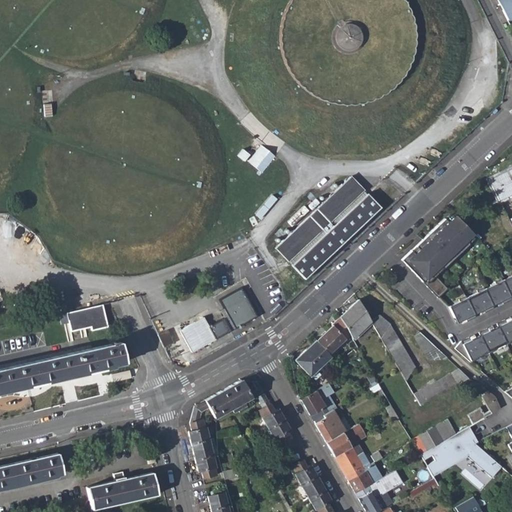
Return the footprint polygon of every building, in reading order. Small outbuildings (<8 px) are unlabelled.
[(289,0),(284,10),(281,24),(280,38),(282,51),(288,64),(295,76),(305,86),(317,93),(330,98),(343,100),(357,100),(371,96),(383,90),(394,81),(403,71),(409,59),(413,45),(414,31),(412,18),(407,5),(404,0),(289,0)] [(511,0),(496,0),(506,20),(511,16),(511,0)] [(251,158),(262,167),(275,153),(264,142),(251,158)] [(511,188),(511,168),(489,180),(497,196),(511,188)] [(274,248),(303,278),(378,206),(350,177),(274,248)] [(411,250),(401,259),(437,298),(447,288),(434,275),(431,272),(439,265),(441,268),(442,269),(468,244),(465,241),(471,236),(473,234),(455,215),(453,217),(447,222),(445,219),(444,218),(422,239),(425,243),(414,253),(411,250)] [(422,239),(411,250),(414,253),(425,243),(422,239)] [(431,272),(434,275),(441,268),(439,265),(431,272)] [(511,275),(502,281),(510,297),(511,295),(511,275)] [(495,284),(484,289),(492,306),(501,301),(502,304),(504,303),(511,300),(510,297),(502,281),(501,279),(494,282),(495,284)] [(466,298),(474,314),(483,310),(484,313),(493,308),(492,306),(484,289),(483,287),(476,291),(477,293),(466,298)] [(244,289),(222,300),(237,328),(258,318),(244,289)] [(456,323),(465,319),(466,321),(475,317),(474,314),(466,298),(465,296),(458,299),(459,301),(448,306),(456,323)] [(351,338),(370,320),(358,299),(339,317),(349,334),(351,338)] [(101,304),(58,314),(60,324),(67,322),(70,331),(89,327),(90,330),(106,326),(101,304)] [(370,320),(405,381),(415,366),(389,322),(379,314),(370,320)] [(339,317),(331,326),(344,338),(349,334),(339,317)] [(179,332),(192,353),(215,339),(203,318),(179,332)] [(497,326),(505,343),(506,345),(511,341),(511,319),(506,322),(505,319),(496,324),(497,326)] [(317,342),(328,354),(344,338),(331,326),(316,341),(317,342)] [(487,328),(478,333),(479,335),(487,352),(488,354),(495,350),(494,348),(505,343),(497,326),(488,331),(487,328)] [(157,336),(163,350),(174,344),(167,331),(157,336)] [(413,335),(427,359),(445,359),(447,357),(419,331),(413,335)] [(454,348),(470,362),(477,358),(476,357),(487,352),(479,335),(470,339),(469,337),(460,341),(454,348)] [(0,368),(0,391),(103,368),(103,366),(123,361),(119,341),(0,368)] [(294,360),(309,376),(330,356),(328,354),(317,342),(307,352),(305,349),(294,360)] [(413,394),(419,404),(468,377),(459,368),(413,394)] [(209,407),(214,417),(231,408),(244,401),(250,397),(248,393),(240,380),(205,400),(209,407)] [(240,380),(248,393),(253,390),(254,389),(250,381),(240,380)] [(254,389),(253,390),(262,407),(269,403),(257,382),(250,381),(254,389)] [(300,400),(312,421),(332,410),(336,407),(329,395),(333,393),(328,383),(314,391),(300,400)] [(511,386),(503,391),(511,398),(511,386)] [(467,415),(472,423),(498,408),(492,396),(486,390),(480,394),(489,410),(483,414),(479,408),(467,415)] [(200,412),(209,407),(205,400),(193,406),(190,423),(198,421),(200,412)] [(244,401),(231,408),(234,412),(239,409),(240,411),(247,407),(244,401)] [(261,418),(266,428),(282,419),(277,409),(274,411),(269,403),(262,407),(258,410),(262,417),(261,418)] [(385,407),(392,421),(397,418),(390,405),(385,407)] [(312,421),(325,442),(341,433),(345,431),(332,410),(312,421)] [(266,428),(278,445),(289,438),(285,430),(288,429),(282,419),(266,428)] [(187,431),(190,442),(208,438),(205,427),(204,427),(202,420),(198,421),(190,423),(191,430),(187,431)] [(332,455),(348,446),(355,442),(363,437),(356,424),(345,431),(341,433),(325,442),(332,455)] [(435,475),(466,457),(491,478),(501,466),(473,442),(475,441),(467,427),(419,455),(422,460),(431,455),(434,461),(429,464),(435,475)] [(190,442),(195,460),(213,456),(208,438),(190,442)] [(405,440),(414,457),(419,455),(409,438),(405,440)] [(332,455),(346,478),(362,469),(360,466),(351,450),(357,446),(355,442),(348,446),(332,455)] [(368,454),(371,459),(379,455),(376,449),(368,454)] [(0,466),(0,486),(22,481),(22,484),(39,480),(39,477),(62,472),(57,453),(0,466)] [(201,469),(203,477),(215,474),(214,466),(215,466),(213,456),(195,460),(197,470),(201,469)] [(290,467),(298,483),(314,474),(309,465),(306,467),(302,460),(290,467)] [(346,478),(353,492),(379,478),(369,461),(360,466),(362,469),(346,478)] [(222,472),(223,479),(236,476),(234,468),(222,472)] [(401,482),(394,469),(388,472),(379,478),(353,492),(365,511),(373,511),(390,503),(384,492),(401,482)] [(86,488),(91,509),(157,494),(152,473),(124,479),(123,476),(113,479),(114,482),(86,488)] [(298,483),(308,499),(324,490),(314,474),(298,483)] [(408,492),(411,497),(435,483),(432,478),(408,492)] [(308,499),(316,511),(321,511),(330,507),(326,501),(329,499),(324,490),(308,499)] [(208,495),(211,507),(234,501),(232,494),(225,496),(224,491),(208,495)] [(453,507),(456,511),(469,511),(478,507),(474,502),(471,496),(453,507)] [(211,511),(228,511),(228,509),(232,509),(236,508),(234,501),(211,507),(211,511)]
